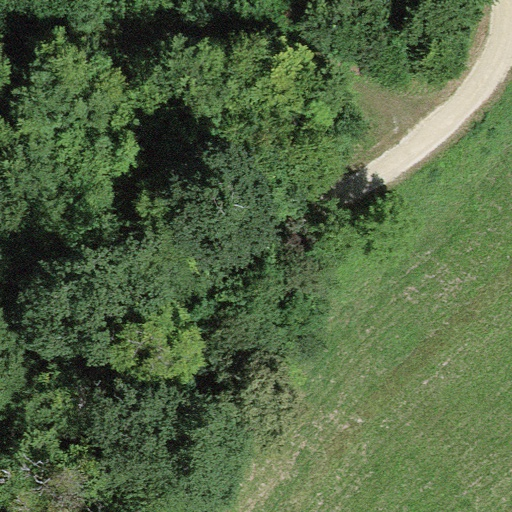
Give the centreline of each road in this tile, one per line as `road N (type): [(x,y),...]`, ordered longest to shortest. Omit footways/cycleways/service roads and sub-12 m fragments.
road 1 (track): [(418,153),(210,279),(119,345),(41,415),(0,465)]
road 2 (track): [(418,153),(328,73),(245,36),(153,28),(0,50)]
road 3 (track): [(505,0),(491,80),(418,153)]
